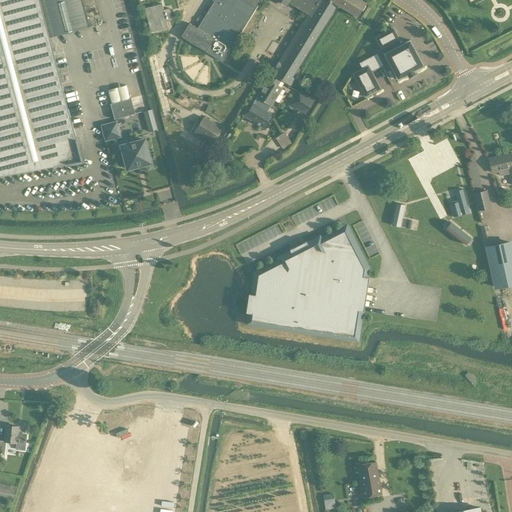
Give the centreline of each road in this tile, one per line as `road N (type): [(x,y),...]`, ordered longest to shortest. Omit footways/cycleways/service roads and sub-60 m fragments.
road 1 (tertiary): [(137,245),(192,234),(251,208),(474,92)]
road 2 (unclassified): [(511,456),(210,406)]
road 3 (unknown): [(0,190),(94,180),(100,172),(82,77)]
road 4 (tertiary): [(66,373),(128,317),(138,289),(137,245)]
road 5 (unclassified): [(210,406),(146,397),(106,404),(66,373)]
road 6 (unknown): [(192,0),(153,66),(164,103),(190,118)]
road 7 (tertiary): [(137,245),(95,252),(0,248)]
